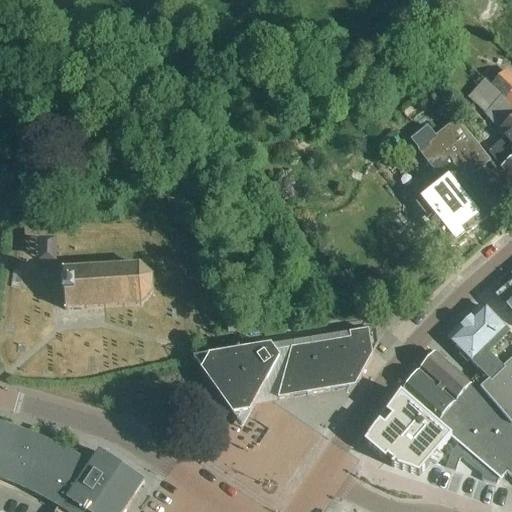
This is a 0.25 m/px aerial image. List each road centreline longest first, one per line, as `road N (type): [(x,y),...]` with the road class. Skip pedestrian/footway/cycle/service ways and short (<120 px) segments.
road 1 (tertiary): [(324,478),(433,323),(511,253)]
road 2 (residential): [(210,511),(182,473),(96,425),(0,397)]
